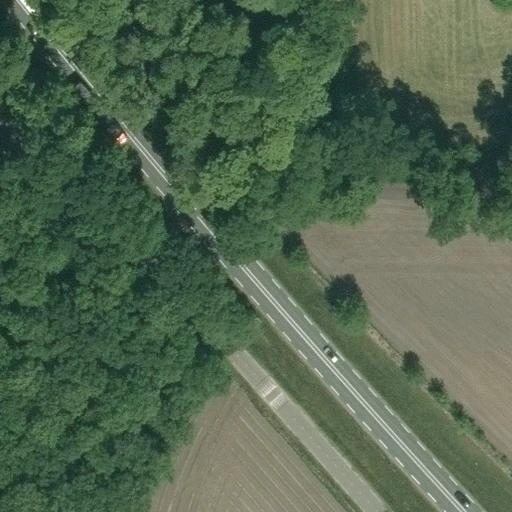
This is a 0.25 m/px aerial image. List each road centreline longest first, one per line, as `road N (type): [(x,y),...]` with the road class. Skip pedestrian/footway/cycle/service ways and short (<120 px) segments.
road 1 (primary): [(463,511),(19,0)]
road 2 (unclassified): [(377,511),(144,251),(75,184),(0,129)]
